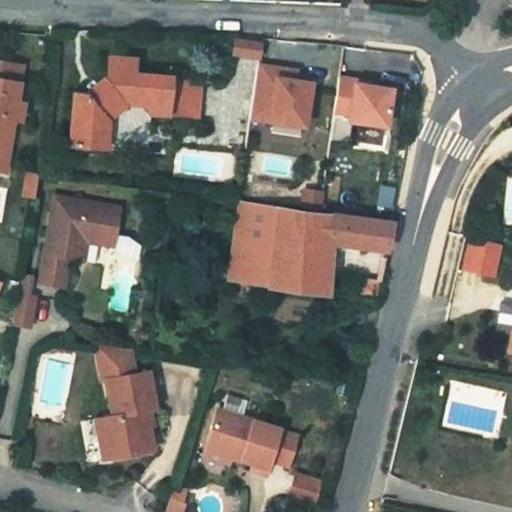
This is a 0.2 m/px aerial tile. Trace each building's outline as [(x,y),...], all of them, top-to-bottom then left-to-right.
[(230,56),(259,58),(260,38),(231,37),(230,56)] [(186,75),(148,71),(150,54),(115,50),(113,67),(98,78),(81,77),(74,141),(109,144),(113,116),(141,95),(161,97),(167,112),(182,113),(186,75)] [(281,63),(260,59),(252,110),(305,121),(313,78),(296,75),(279,72),(281,63)] [(25,104),(29,67),(0,63),(0,147),(20,150),(22,127),(30,128),(32,105),(25,104)] [(298,65),(281,63),(279,72),(296,75),(298,65)] [(358,75),(341,73),(335,109),(351,111),(350,115),(387,122),(393,85),(358,80),(358,75)] [(204,77),(186,75),(182,113),(200,115),(204,77)] [(122,227),(126,200),(53,183),(35,276),(69,283),(75,255),(80,230),(105,234),(120,237),(122,227)] [(389,247),(397,214),(286,198),(273,272),(325,282),(333,284),(341,249),(335,248),(336,237),(389,247)] [(134,227),(122,227),(120,237),(131,248),(143,250),(146,236),(134,227)] [(80,230),(75,255),(101,260),(105,234),(80,230)] [(494,277),(501,243),(467,235),(459,269),(494,277)] [(23,262),(13,321),(27,324),(34,292),(26,289),(32,265),(23,262)] [(151,437),(144,393),(138,359),(129,361),(125,342),(94,347),(98,367),(107,365),(113,403),(92,406),(100,444),(151,437)] [(150,358),(138,359),(144,393),(156,391),(150,358)] [(219,379),(214,394),(233,400),(238,385),(219,379)] [(214,394),(209,393),(197,435),(242,447),(239,455),(264,463),(272,439),(285,443),(292,419),(233,400),(214,394)]
